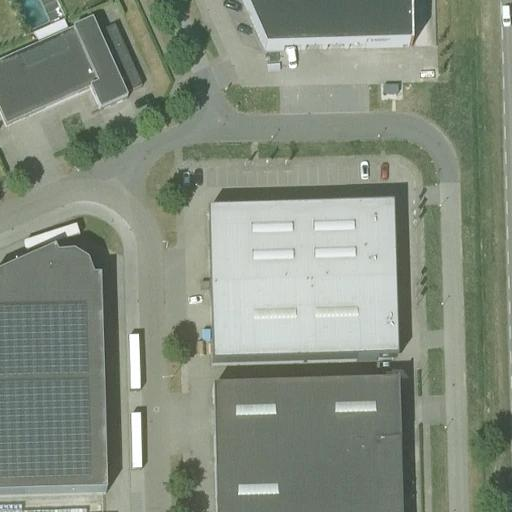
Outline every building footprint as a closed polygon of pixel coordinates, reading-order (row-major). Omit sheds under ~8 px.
[(241,0),(265,52),(411,47),(409,0),(241,0)] [(68,33),(63,21),(33,35),(38,46),(0,62),(0,115),(5,128),(88,91),(98,113),(126,101),(124,96),(141,89),(113,28),(97,35),(91,22),(68,33)] [(399,87),(378,88),(378,99),(399,99),(399,87)] [(349,213),(349,209),(207,213),(211,367),(376,362),(375,302),(394,302),(394,267),(390,267),(389,228),(372,212),(349,213)] [(0,498),(102,496),(105,496),(102,389),(99,281),(92,282),(90,274),(86,267),(83,264),(76,259),(74,259),(72,258),(68,258),(64,257),(60,258),(56,259),(53,253),(0,276),(0,498)] [(391,510),(391,486),(390,446),(399,446),(397,383),(395,383),(395,385),(212,390),(215,511),(398,511),(398,510),(391,510)]
